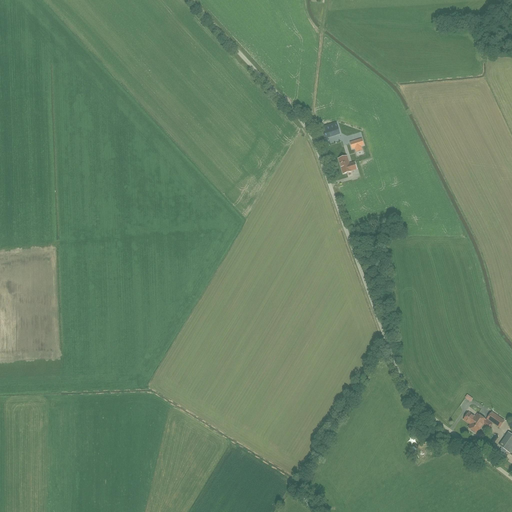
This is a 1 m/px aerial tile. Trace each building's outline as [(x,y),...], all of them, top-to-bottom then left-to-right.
[(354,117),(350,104),(332,109),(336,122),(354,117)] [(337,122),(321,127),(325,139),(340,134),(337,122)] [(355,148),(357,152),(362,151),(361,146),(363,145),(364,145),(362,139),(359,140),(354,142),(350,143),(351,144),(352,149),(355,148)] [(349,164),(347,156),(339,159),(343,174),(351,171),(357,169),(355,163),(349,164)] [(492,412),(487,419),(499,428),(504,421),(492,412)] [(472,430),(471,431),(475,433),(475,432),(477,433),(486,420),(477,414),(475,417),(469,413),(464,420),(470,424),(468,427),(472,430)]
